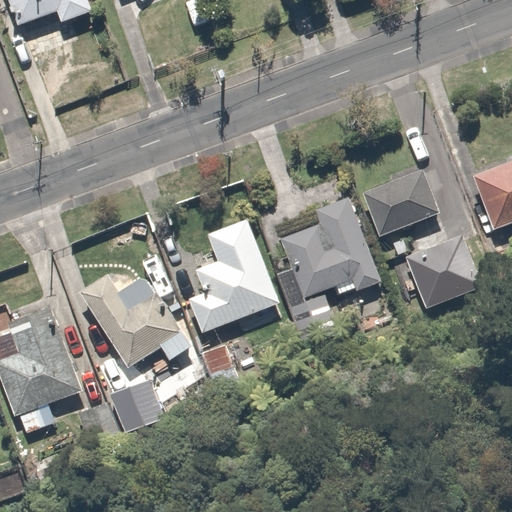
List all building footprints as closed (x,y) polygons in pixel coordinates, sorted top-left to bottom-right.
[(80,29),(68,0),(0,0),(0,46),(37,32),(41,44),(80,29)] [(129,0),(84,0),(90,14),(129,0)] [(498,177),(429,192),(432,259),(511,233),(511,194),(499,197),(498,177)] [(388,195),(322,218),(332,258),(398,235),(388,195)] [(334,317),(314,226),(282,233),(285,248),(243,257),(247,292),(237,293),(245,329),(308,312),(314,321),(334,317)] [(231,329),(215,239),(176,246),(181,279),(151,284),(156,316),(146,318),(153,357),(231,329)] [(415,265),(357,279),(360,335),(420,321),(415,265)] [(82,293),(40,311),(73,388),(141,352),(120,306),(93,318),(82,293)] [(0,424),(35,418),(20,328),(0,331),(0,424)] [(230,342),(202,354),(218,394),(247,382),(230,342)]
